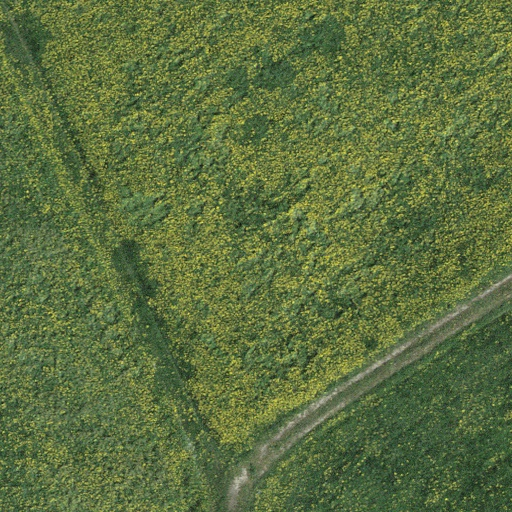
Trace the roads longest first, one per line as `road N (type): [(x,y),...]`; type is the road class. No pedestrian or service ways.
road 1 (track): [(20,0),(221,441)]
road 2 (track): [(221,441),(511,247)]
